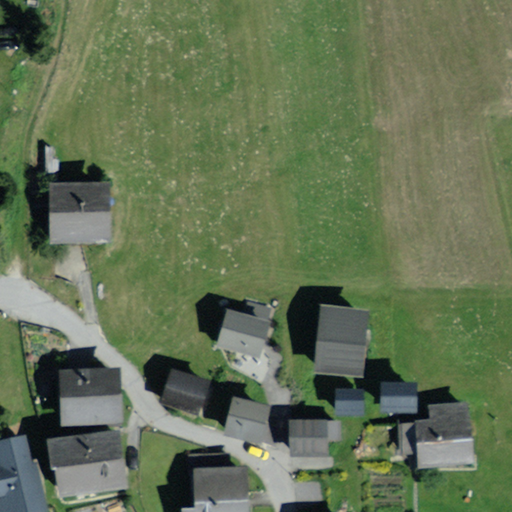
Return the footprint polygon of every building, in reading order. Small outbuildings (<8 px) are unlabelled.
[(107,183),(52,184),(53,239),(108,237),(107,183)] [(232,311),(221,342),(259,355),(269,324),(232,311)] [(367,318),(326,314),(320,366),(360,371),(367,318)] [(175,372),(167,393),(200,405),(208,384),(175,372)] [(114,375),(60,375),(60,418),(114,418),(114,375)] [(415,385),(384,384),(384,408),(415,409),(415,385)] [(362,391),(337,391),(337,410),(362,410),(362,391)] [(236,400),(229,426),(265,436),(272,409),(236,400)] [(468,407),(431,410),(432,422),(419,423),(422,462),(473,458),(468,407)] [(116,432),(51,441),(59,494),(124,485),(116,432)] [(41,511),(24,435),(0,440),(0,511),(41,511)] [(327,437),(291,436),(291,453),(327,454),(327,437)] [(246,511),(245,468),(198,470),(199,509),(185,510),(184,511),(246,511)]
